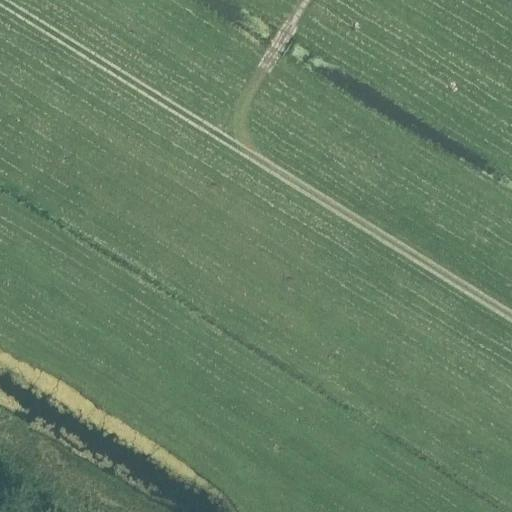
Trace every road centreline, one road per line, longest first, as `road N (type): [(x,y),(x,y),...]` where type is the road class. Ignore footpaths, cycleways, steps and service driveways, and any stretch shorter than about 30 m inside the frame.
road 1 (track): [(0,2),(511,315)]
road 2 (track): [(222,140),(309,0)]
